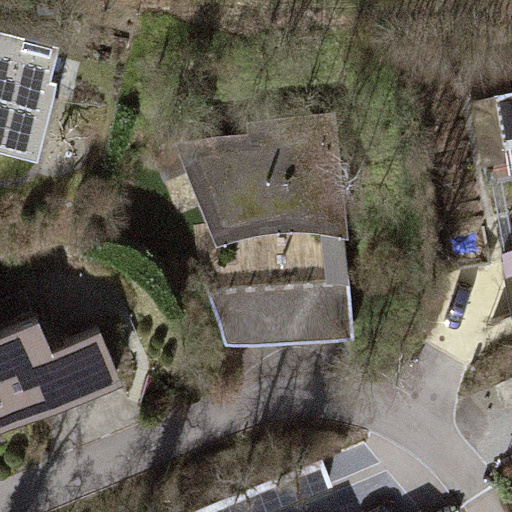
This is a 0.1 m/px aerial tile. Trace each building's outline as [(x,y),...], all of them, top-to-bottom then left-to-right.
[(0,145),(42,156),(70,45),(0,27),(0,145)] [(511,88),(479,94),(493,174),(511,170),(511,88)] [(204,225),(211,243),(268,227),(341,237),(329,118),(241,124),(241,135),(171,137),(204,225)] [(211,243),(204,225),(186,225),(191,267),(220,341),(347,333),(341,237),(268,227),(211,243)] [(4,326),(0,316),(0,427),(129,376),(108,323),(57,344),(44,311),(4,326)] [(511,374),(495,382),(506,409),(511,406),(511,374)] [(184,511),(263,511),(334,483),(323,456),(184,511)]
